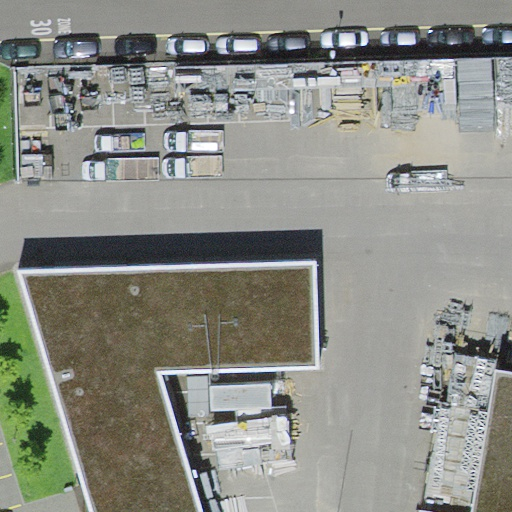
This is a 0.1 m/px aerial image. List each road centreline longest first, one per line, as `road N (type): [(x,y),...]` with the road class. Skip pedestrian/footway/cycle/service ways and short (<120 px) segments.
road 1 (unknown): [(0,217),(124,204),(413,226)]
road 2 (unknown): [(362,511),(413,226)]
